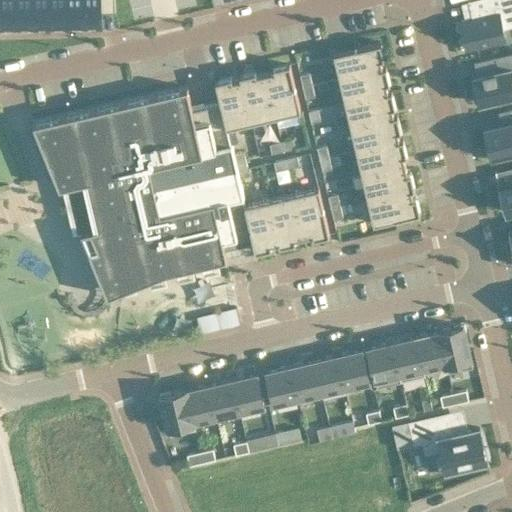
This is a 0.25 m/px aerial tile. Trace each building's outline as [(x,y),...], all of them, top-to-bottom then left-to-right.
[(0,0),(0,20),(0,26),(17,25),(16,0),(0,0)] [(33,0),(16,0),(17,25),(34,25),(33,0)] [(49,0),(33,0),(34,25),(50,25),(49,0)] [(66,0),(49,0),(50,25),(67,24),(66,0)] [(66,0),(67,24),(84,24),(83,0),(66,0)] [(114,0),(83,0),(84,24),(102,23),(102,11),(115,11),(114,0)] [(465,19),(461,20),(467,47),(506,39),(503,27),(500,14),(511,11),(511,0),(467,0),(468,1),(472,18),(465,19)] [(380,41),(334,52),(339,76),(383,66),(381,58),(384,57),(380,41)] [(475,87),(471,88),(474,101),(478,100),(479,102),(511,94),(511,51),(495,56),(498,69),(472,75),(475,87)] [(265,71),(275,115),(300,109),(290,62),(273,66),(274,69),(265,71)] [(386,65),(383,66),(339,76),(345,100),(388,90),(386,82),(390,81),(386,65)] [(239,74),(240,77),(250,121),(275,115),(265,71),(256,74),(256,70),(239,74)] [(309,72),(300,74),(303,86),(312,83),(309,72)] [(250,121),(240,77),(232,79),(232,76),(215,79),(221,102),(226,126),(227,126),(250,121)] [(303,86),(306,97),(315,95),(312,83),(303,86)] [(187,86),(33,122),(59,186),(72,183),(74,189),(70,191),(74,200),(78,198),(98,248),(103,260),(103,259),(110,276),(112,279),(116,280),(120,280),(136,274),(147,269),(163,262),(169,261),(169,262),(181,259),(181,258),(206,253),(216,251),(216,250),(253,242),(244,203),(245,203),(243,195),(244,195),(240,176),(237,165),(234,153),(232,143),(231,143),(227,126),(226,126),(221,102),(192,109),(187,86)] [(388,90),(345,100),(351,124),(394,114),(392,106),(395,105),(392,89),(388,90)] [(511,121),(504,123),(486,127),(492,155),(509,151),(510,155),(511,154),(511,106),(510,107),(511,117),(511,121)] [(318,108),(308,110),(311,122),(321,119),(318,108)] [(351,124),(356,148),(399,138),(398,130),(401,130),(397,113),(394,114),(351,124)] [(295,147),(293,137),(282,140),(284,150),(295,147)] [(356,148),(362,173),(405,163),(403,155),(407,154),(403,137),(399,138),(356,148)] [(282,140),(270,143),(272,152),(284,150),(282,140)] [(326,144),(317,146),(320,158),(329,156),(326,144)] [(244,151),(234,153),(237,165),(247,162),(244,151)] [(299,164),(297,155),(285,157),(288,167),(299,164)] [(320,158),(322,170),(332,167),(329,156),(320,158)] [(288,167),(285,157),(274,160),(276,170),(288,167)] [(247,162),(237,165),(240,176),(249,174),(247,162)] [(362,173),(368,198),(411,189),(415,188),(411,171),(407,172),(405,163),(362,173)] [(511,180),(500,184),(506,211),(511,209),(511,180)] [(329,233),(319,186),(294,192),(304,235),(313,233),(313,237),(329,233)] [(368,198),(373,223),(420,212),(416,196),(413,196),(411,189),(368,198)] [(268,198),(279,241),(279,245),(296,241),(295,237),(304,235),(294,192),(268,198)] [(338,193),(328,195),(331,207),(340,204),(338,193)] [(245,203),(244,203),(253,242),(255,250),(271,246),(271,243),(279,241),(268,198),(245,203)] [(331,207),(334,218),(343,216),(340,204),(331,207)] [(204,331),(243,320),(239,304),(200,314),(204,331)] [(473,366),(463,325),(439,330),(446,362),(448,371),(473,366)] [(439,330),(416,336),(423,367),(446,362),(439,330)] [(423,367),(416,336),(392,341),(401,380),(425,375),(423,367)] [(401,380),(392,341),(368,347),(377,386),(401,380)] [(362,348),(338,354),(345,385),(369,379),(362,348)] [(338,354),(314,359),(321,391),(345,385),(338,354)] [(314,359),(291,365),(298,396),(321,391),(314,359)] [(291,365),(267,371),(274,402),(298,396),(291,365)] [(257,373),(232,379),(240,410),(264,404),(257,373)] [(232,379),(209,384),(216,415),(240,410),(232,379)] [(209,384),(186,389),(193,421),(216,415),(209,384)] [(466,388),(453,391),(456,402),(469,399),(466,388)] [(193,421),(186,389),(161,395),(170,434),(195,428),(193,421)] [(456,402),(453,391),(440,394),(443,405),(456,402)] [(430,398),(422,400),(424,409),(432,407),(430,398)] [(393,405),(395,416),(408,413),(406,402),(393,405)] [(366,411),(368,422),(382,419),(379,408),(366,411)] [(443,412),(408,420),(414,443),(422,442),(425,453),(430,473),(446,469),(487,460),(487,459),(490,458),(486,442),(483,442),(480,427),(448,434),(443,412)] [(353,420),(330,425),(333,437),(356,432),(354,425),(353,420)] [(330,425),(317,428),(320,440),(333,437),(330,425)] [(287,429),(276,431),(278,443),(289,440),(287,429)] [(276,431),(263,434),(266,446),(278,443),(276,431)] [(247,439),(233,442),(235,453),(249,450),(247,439)] [(213,447),(199,450),(202,461),(215,457),(213,447)] [(202,461),(199,450),(186,453),(189,464),(202,461)]
